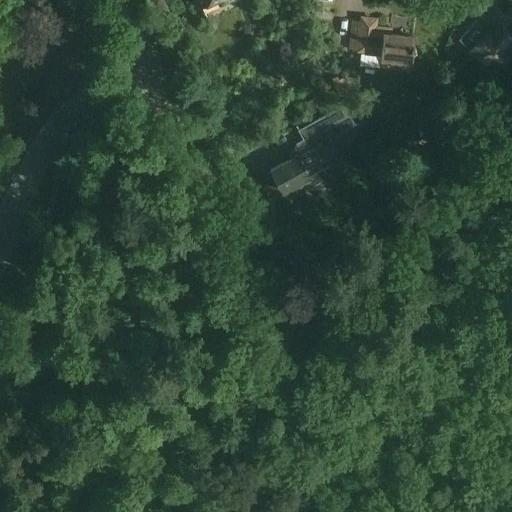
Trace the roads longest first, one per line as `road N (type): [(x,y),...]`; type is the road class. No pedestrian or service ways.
road 1 (residential): [(269,322),(358,246),(511,89)]
road 2 (track): [(0,506),(269,322)]
road 3 (tertiary): [(269,322),(152,64)]
road 4 (unclassified): [(0,239),(46,142),(71,112),(152,64)]
road 5 (tertiary): [(352,511),(269,322)]
